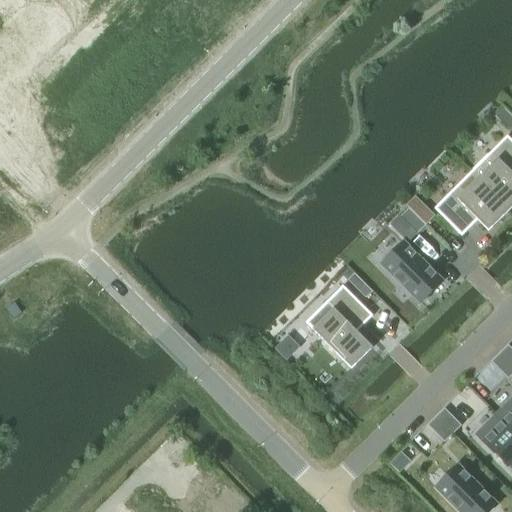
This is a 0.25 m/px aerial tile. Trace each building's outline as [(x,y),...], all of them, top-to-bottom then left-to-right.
[(511,141),(507,137),(471,173),(509,212),(511,208),(511,141)] [(489,232),(509,212),(471,173),(435,210),(462,237),(478,221),(489,232)] [(415,198),(407,207),(426,225),(434,217),(415,198)] [(417,235),(426,226),(409,209),(400,218),(417,235)] [(421,304),(443,283),(404,244),(382,265),(421,304)] [(366,298),(372,293),(355,275),(349,280),(366,298)] [(357,333),(373,317),(343,287),(306,324),(352,370),(373,349),(357,333)] [(288,338),(275,351),(287,363),(299,350),(288,338)] [(511,366),(511,349),(508,346),(500,354),(511,366)] [(508,380),(511,375),(511,366),(500,354),(491,363),(508,380)] [(511,429),(511,400),(497,415),(511,429)] [(453,435),(461,426),(445,409),(436,418),(453,435)] [(511,471),(511,429),(497,415),(477,435),(511,471)] [(444,443),(453,435),(436,418),(428,426),(444,443)] [(460,511),(490,511),(497,506),(458,467),(436,488),(460,511)] [(175,478),(151,501),(160,510),(157,511),(206,511),(207,511),(175,478)]
